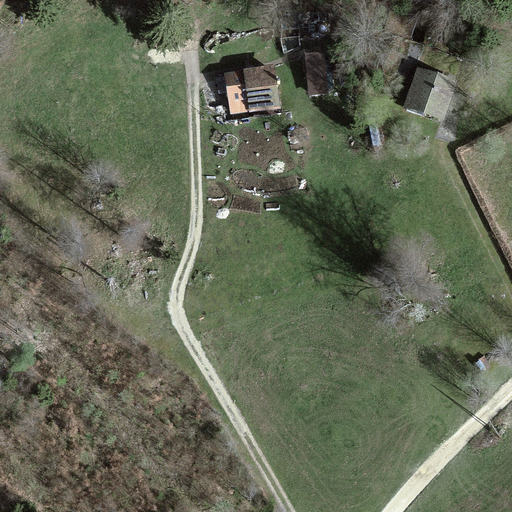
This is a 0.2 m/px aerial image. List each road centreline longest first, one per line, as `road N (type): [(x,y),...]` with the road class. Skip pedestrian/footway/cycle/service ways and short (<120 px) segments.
road 1 (track): [(295,511),(174,317),(199,223),(193,57)]
road 2 (track): [(511,286),(445,159),(451,120)]
road 3 (track): [(511,394),(449,453),(404,511)]
